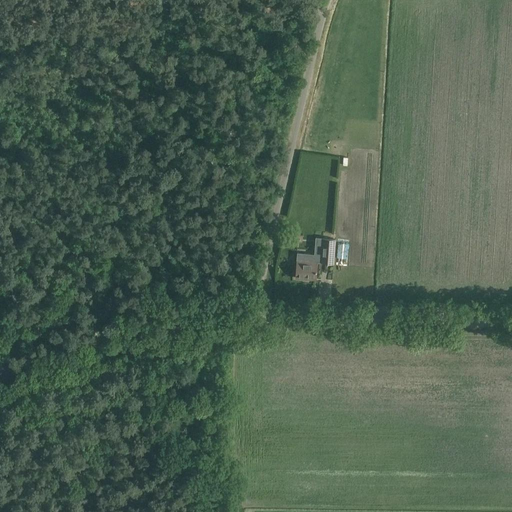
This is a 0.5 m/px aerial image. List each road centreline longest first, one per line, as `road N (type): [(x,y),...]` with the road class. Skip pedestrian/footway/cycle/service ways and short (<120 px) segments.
road 1 (unclassified): [(258,318),(259,279),(327,0)]
road 2 (secondary): [(0,376),(118,340),(258,318)]
road 3 (secondary): [(258,318),(511,319)]
